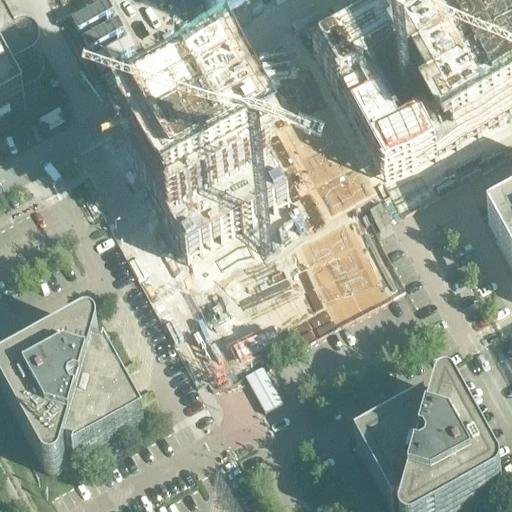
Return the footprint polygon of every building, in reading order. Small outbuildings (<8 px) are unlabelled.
[(511,36),(492,0),(418,0),(128,161),(203,296),(511,125),(511,36)] [(182,0),(196,25),(241,0),(182,0)] [(26,116),(14,93),(37,80),(38,79),(40,77),(41,76),(42,74),(43,72),(43,70),(43,68),(43,66),(43,64),(43,62),(42,61),(41,59),(40,57),(39,55),(38,54),(36,52),(34,51),(32,50),(30,50),(28,49),(26,49),(24,49),(22,50),(20,50),(18,51),(5,28),(4,27),(3,27),(0,28),(0,133),(25,119),(26,119),(26,118),(27,117),(26,116)] [(511,212),(488,225),(511,268),(511,212)] [(350,216),(201,298),(247,384),(328,340),(323,331),(393,293),(350,216)] [(144,426),(105,356),(104,362),(94,359),(99,342),(99,340),(99,339),(98,338),(98,337),(97,336),(96,335),(96,334),(95,333),(93,332),(92,332),(90,331),(88,331),(86,332),(84,332),(3,377),(2,378),(0,380),(0,394),(44,475),(45,476),(46,477),(48,478),(49,478),(51,479),(52,479),(54,478),(56,478),(57,477),(59,476),(60,476),(61,474),(62,473),(62,471),(66,457),(75,460),(74,465),(144,426)] [(501,487),(457,406),(455,404),(454,403),(452,402),(450,401),(447,401),(445,401),(443,402),(442,403),(441,404),(439,405),(438,407),(437,409),(434,423),(424,420),(426,415),(356,454),(387,511),(480,511),(496,503),(498,502),(500,500),(501,498),(502,497),(502,495),(502,493),(502,492),(502,490),(502,489),(501,487)]
